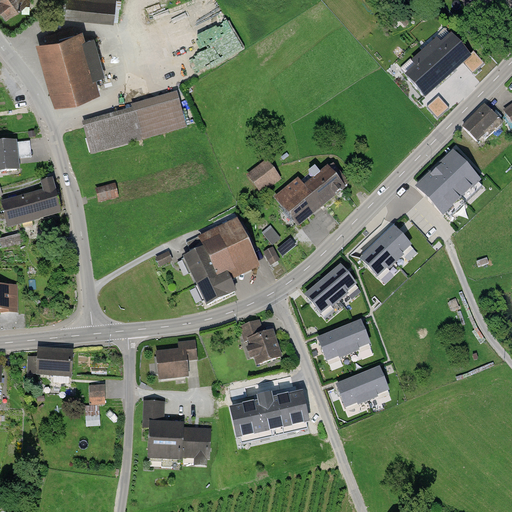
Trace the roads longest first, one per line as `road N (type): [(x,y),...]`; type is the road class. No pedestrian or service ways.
road 1 (tertiary): [(273,293),(320,257),(511,62)]
road 2 (residential): [(94,334),(66,173),(31,87),(0,43)]
road 3 (unclassified): [(273,293),(362,511)]
road 4 (unclassified): [(128,330),(120,511)]
road 5 (tertiary): [(128,330),(199,322),(273,293)]
road 6 (track): [(511,362),(448,242)]
